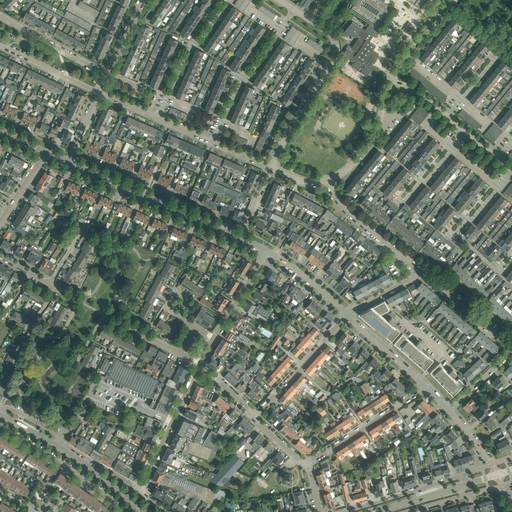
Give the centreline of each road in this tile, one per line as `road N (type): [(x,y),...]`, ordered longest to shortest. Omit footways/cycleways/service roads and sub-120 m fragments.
road 1 (residential): [(238,237),(68,160)]
road 2 (residential): [(269,165),(332,52),(327,30),(308,18)]
road 3 (residential): [(212,140),(243,78),(293,8)]
road 4 (residential): [(0,426),(124,511)]
road 5 (residential): [(306,466),(425,386)]
road 6 (residential): [(253,417),(346,313)]
road 7 (residential): [(140,489),(200,364)]
road 8 (residential): [(158,116),(186,53),(228,0)]
road 9 (residential): [(421,272),(345,210),(330,178)]
road 10 (residential): [(330,178),(366,145),(395,69)]
road 11 (residential): [(460,476),(341,511)]
road 12 (residential): [(107,74),(0,14)]
